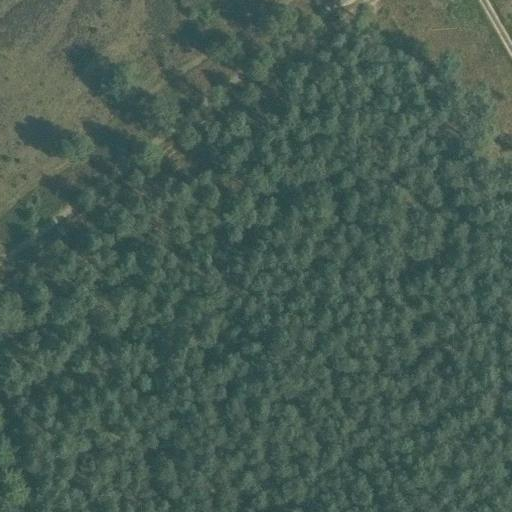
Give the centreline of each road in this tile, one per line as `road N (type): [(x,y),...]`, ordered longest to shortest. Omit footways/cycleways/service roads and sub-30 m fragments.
road 1 (track): [(0,287),(370,0)]
road 2 (track): [(0,216),(161,87),(289,0)]
